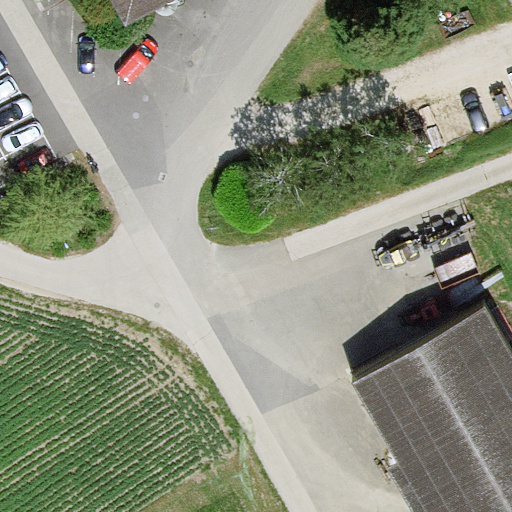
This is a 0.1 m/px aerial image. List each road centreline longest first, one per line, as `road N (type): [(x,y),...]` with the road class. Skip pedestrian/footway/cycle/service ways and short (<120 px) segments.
road 1 (track): [(185,297),(511,168)]
road 2 (track): [(185,297),(305,511)]
